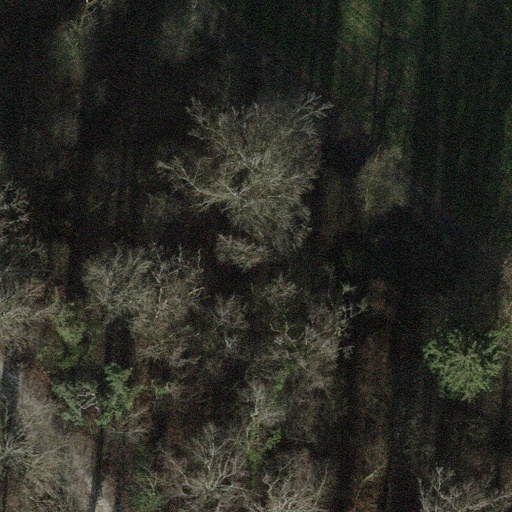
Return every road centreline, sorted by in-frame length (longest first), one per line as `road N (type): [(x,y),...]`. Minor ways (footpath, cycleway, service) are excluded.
road 1 (track): [(225,0),(511,259)]
road 2 (track): [(0,368),(69,432),(105,511)]
